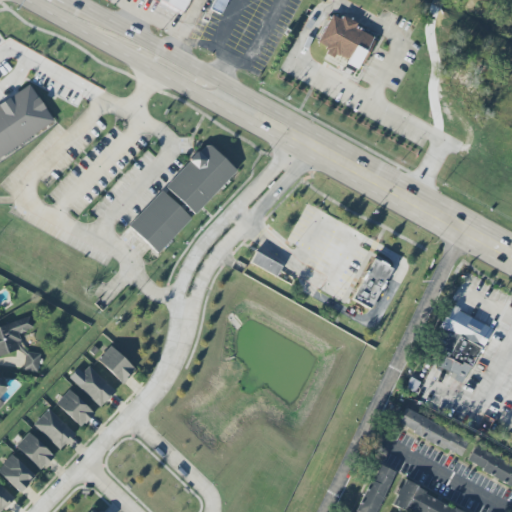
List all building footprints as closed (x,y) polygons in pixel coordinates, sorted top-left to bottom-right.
[(156,0),(178,12),(184,0),(156,0)] [(212,0),(208,9),(219,14),(226,0),(212,0)] [(338,19),(323,42),(364,66),(375,39),(338,19)] [(26,84),(0,102),(0,155),(51,121),(26,84)] [(174,182),(201,211),(240,172),(211,147),(174,182)] [(159,190),(126,225),(154,253),(188,218),(159,190)] [(254,252),(248,262),(274,277),(280,266),(254,252)] [(371,259),(349,299),(368,309),(390,269),(371,259)] [(490,329),(457,311),(459,309),(453,305),(452,307),(450,306),(439,325),(480,347),(490,329)] [(22,370),(37,372),(39,354),(23,352),(18,333),(32,329),(29,317),(0,325),(0,355),(20,349),(23,360),(22,370)] [(135,370),(109,346),(96,360),(121,384),(135,370)] [(73,382),(100,407),(114,391),(87,366),(73,382)] [(93,413),(68,390),(55,404),(80,427),(93,413)] [(32,425),(59,450),(74,434),(47,409),(32,425)] [(396,427),(460,455),(467,438),(404,410),(396,427)] [(40,471),(53,456),(28,432),(14,447),(40,471)] [(511,486),(511,466),(473,446),(464,462),(511,486)] [(0,475),(19,493),(34,477),(11,454),(0,465),(0,475)] [(355,511),(375,511),(392,471),(376,464),(355,511)] [(407,511),(463,511),(401,483),(391,505),(407,511)] [(0,511),(13,499),(0,485),(0,511)]
